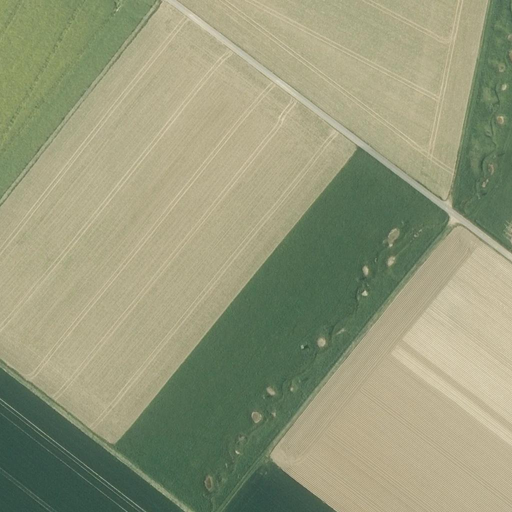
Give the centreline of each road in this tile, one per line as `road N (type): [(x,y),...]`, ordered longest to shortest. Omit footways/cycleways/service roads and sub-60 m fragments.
road 1 (track): [(511,258),(172,0)]
road 2 (track): [(172,0),(0,219)]
road 3 (track): [(194,511),(0,361)]
road 4 (track): [(488,0),(446,208)]
